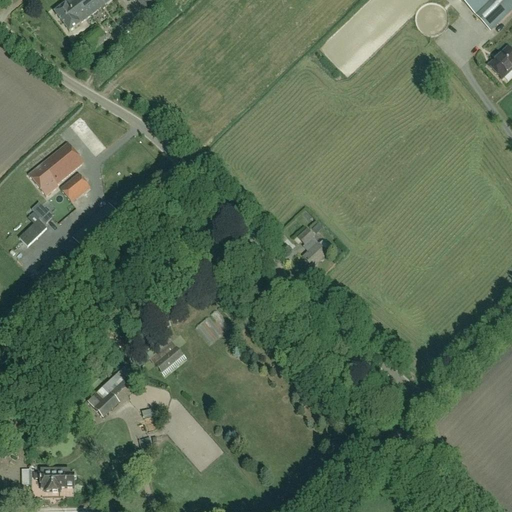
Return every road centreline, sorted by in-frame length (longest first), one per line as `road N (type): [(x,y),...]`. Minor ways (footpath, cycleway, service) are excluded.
road 1 (tertiary): [(427,404),(304,301),(158,141),(0,28)]
road 2 (unknown): [(185,170),(178,209),(205,265),(150,322)]
road 3 (tertiary): [(323,511),(427,404)]
road 4 (tertiary): [(427,404),(511,316)]
